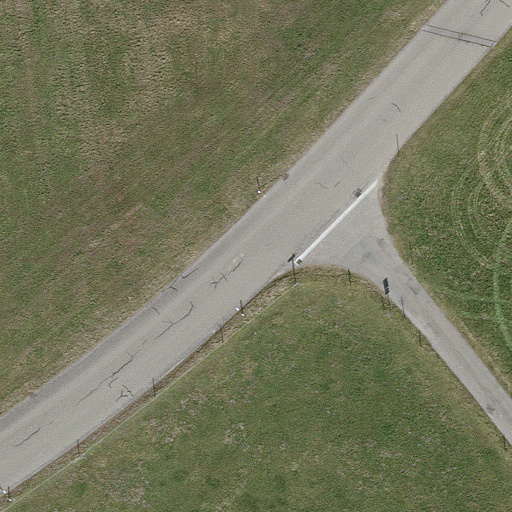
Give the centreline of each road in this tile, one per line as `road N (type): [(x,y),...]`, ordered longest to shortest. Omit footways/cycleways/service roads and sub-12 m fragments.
road 1 (tertiary): [(0,457),(185,320),(317,194),(494,0)]
road 2 (track): [(511,433),(317,194)]
